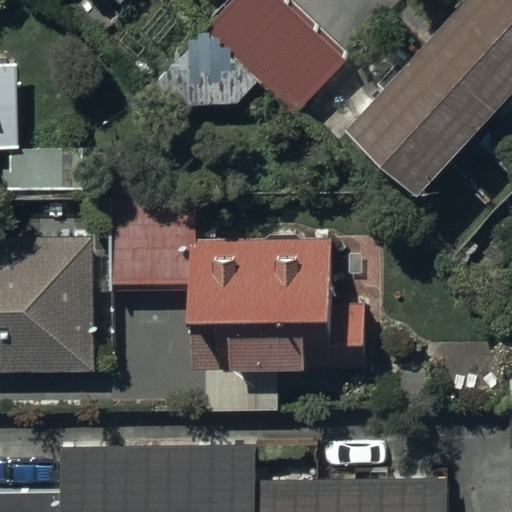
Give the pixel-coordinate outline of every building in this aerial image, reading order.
[(292,0),(228,0),(208,23),(301,106),(350,51),(292,0)] [(511,82),(511,0),(458,0),(353,116),(423,180),(511,82)] [(0,138),(19,138),(17,59),(0,59),(0,138)] [(84,177),(83,139),(12,141),(13,180),(84,177)] [(0,365),(99,365),(98,229),(0,229),(0,365)] [(334,233),(191,236),(194,365),(368,362),(367,299),(336,300),(334,233)] [(63,476),(0,477),(0,511),(450,511),(450,472),(259,475),(259,441),(63,444),(63,476)]
